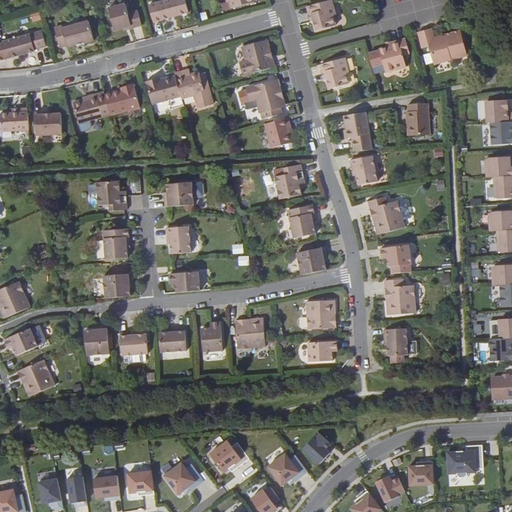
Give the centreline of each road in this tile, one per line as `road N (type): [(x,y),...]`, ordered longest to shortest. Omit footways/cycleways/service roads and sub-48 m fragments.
road 1 (residential): [(286,15),(68,73),(0,81)]
road 2 (residential): [(295,52),(356,274)]
road 3 (residential): [(511,429),(419,434),(377,450),(343,473),(311,511)]
road 4 (residential): [(356,274),(238,298),(158,304)]
road 5 (residential): [(158,304),(32,319),(0,333)]
road 6 (residential): [(295,52),(447,0)]
